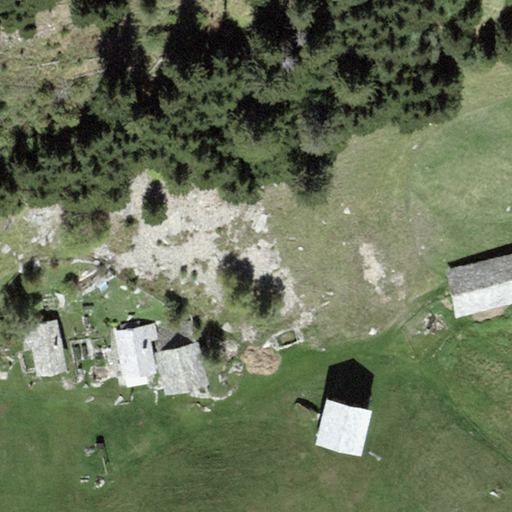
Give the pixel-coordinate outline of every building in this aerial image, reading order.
[(511,303),(511,254),(445,271),(456,317),(511,303)] [(65,372),(57,320),(29,324),(37,376),(65,372)] [(122,380),(155,375),(149,342),(158,340),(155,324),(145,326),(114,331),(122,380)] [(198,344),(155,354),(166,395),(209,386),(198,344)] [(371,403),(326,391),(315,440),(360,452),(371,403)]
